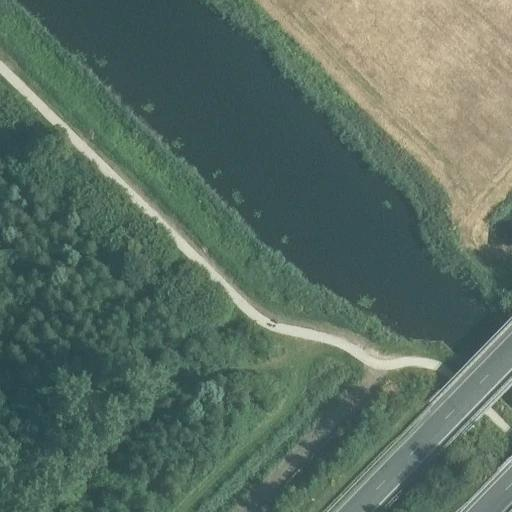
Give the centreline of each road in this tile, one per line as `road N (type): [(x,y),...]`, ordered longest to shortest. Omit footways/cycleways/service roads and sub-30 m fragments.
road 1 (track): [(340,346),(0,418)]
road 2 (trunk): [(511,351),(355,511)]
